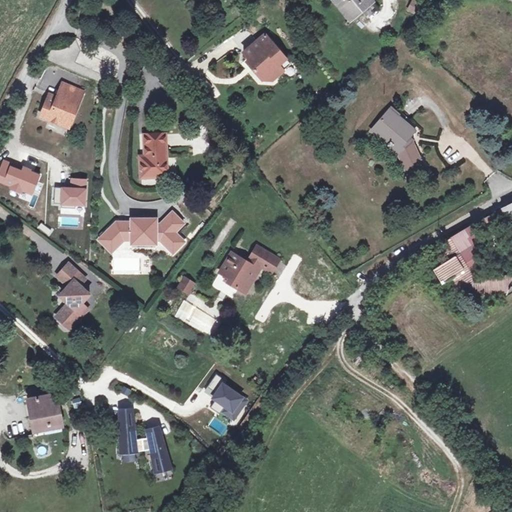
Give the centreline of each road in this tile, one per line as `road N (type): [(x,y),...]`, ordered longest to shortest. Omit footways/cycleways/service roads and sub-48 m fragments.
road 1 (track): [(357,316),(340,345),(344,363),(448,452),(462,477),(459,493)]
road 2 (unclassified): [(357,296),(416,249),(511,197)]
road 3 (unclassified): [(68,0),(0,123)]
